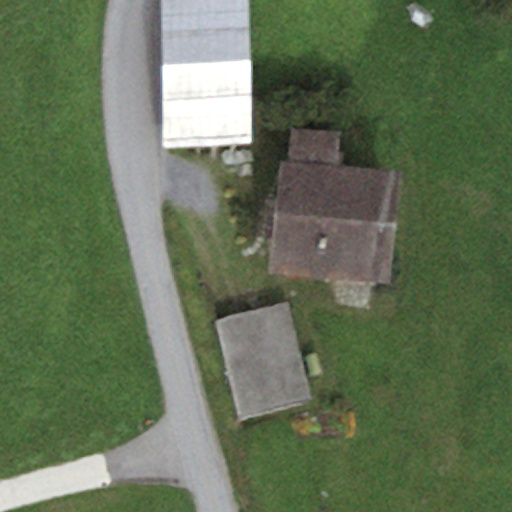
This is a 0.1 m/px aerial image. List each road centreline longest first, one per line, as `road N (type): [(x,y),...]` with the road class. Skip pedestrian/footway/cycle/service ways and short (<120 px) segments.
road 1 (tertiary): [(133,0),(124,66),(145,236),(218,511)]
road 2 (track): [(199,449),(0,498)]
